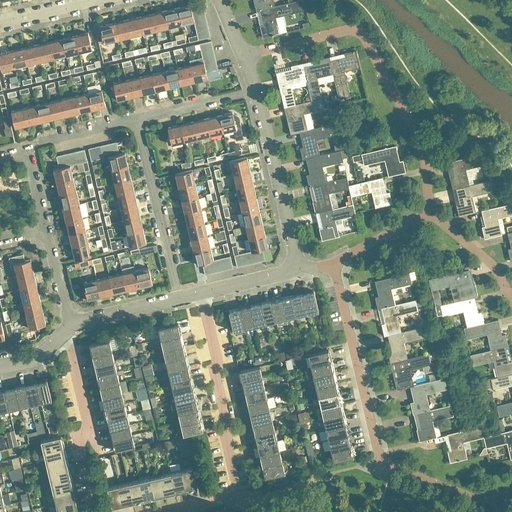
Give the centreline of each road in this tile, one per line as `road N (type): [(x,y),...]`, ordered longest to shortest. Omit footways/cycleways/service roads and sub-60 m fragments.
road 1 (residential): [(429,212),(420,144),(356,31),(242,57)]
road 2 (residential): [(173,511),(238,496),(200,293)]
road 3 (residential): [(380,461),(332,264)]
road 4 (residential): [(94,511),(79,445),(87,424),(70,346),(60,335)]
road 5 (residential): [(178,299),(136,119)]
road 6 (residential): [(298,269),(255,91)]
road 7 (residential): [(380,461),(480,501),(511,493)]
road 8 (residential): [(511,300),(494,267),(429,212)]
road 9 (residential): [(136,119),(255,91)]
